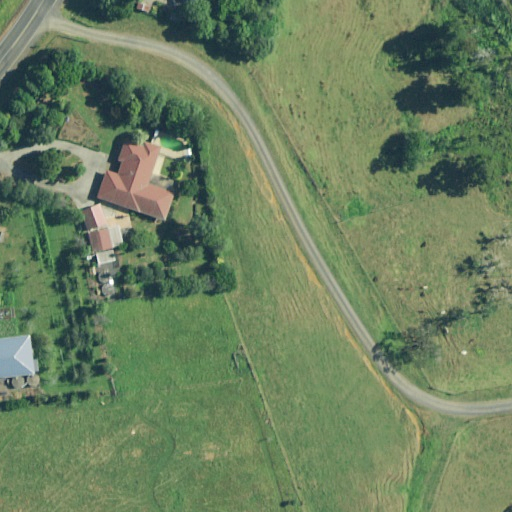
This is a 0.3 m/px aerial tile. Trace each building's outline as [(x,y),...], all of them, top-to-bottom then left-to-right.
[(157,149),(123,138),(116,160),(121,161),(117,174),(105,170),(96,197),(163,219),(172,192),(146,183),(157,149)] [(111,249),(99,206),(81,211),(93,254),(111,249)] [(115,260),(113,250),(95,254),(97,264),(115,260)] [(111,272),(100,273),(103,295),(114,294),(111,272)] [(0,377),(31,374),(26,335),(0,337),(0,377)]
